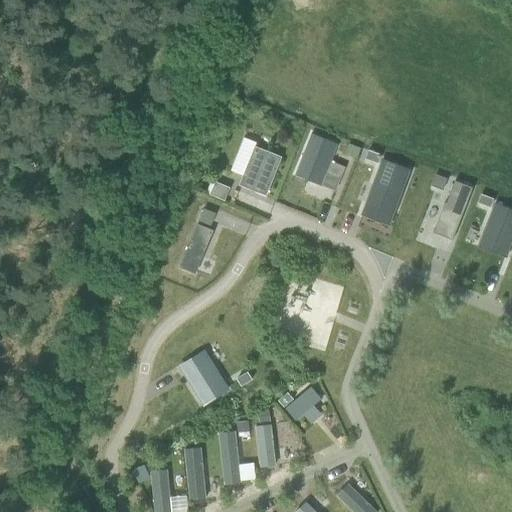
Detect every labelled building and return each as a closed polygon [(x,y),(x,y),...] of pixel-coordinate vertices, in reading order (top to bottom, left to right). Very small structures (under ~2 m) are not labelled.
[(293,0),(296,11),(314,6),(312,0),(293,0)] [(297,174),(327,184),(342,141),(312,131),(297,174)] [(231,170),(243,174),(239,183),(271,194),(286,153),(243,137),(231,170)] [(360,148),(349,144),(345,154),(356,158),(360,148)] [(377,163),(380,155),(368,150),(365,159),(377,163)] [(431,185),(443,189),(447,178),(435,174),(431,185)] [(216,182),(211,193),(225,199),(230,187),(216,182)] [(493,199),(481,195),(478,202),(490,207),(493,199)] [(199,220),(210,225),(215,214),(204,209),(199,220)] [(251,379),(247,372),(237,378),(241,385),(251,379)] [(313,384),(285,410),(296,422),(305,413),(314,423),(326,412),(318,403),(325,397),(313,384)] [(288,393),(278,401),(284,407),(294,399),(288,393)] [(258,411),(259,422),(269,421),(268,410),(258,411)] [(237,432),(248,431),(247,422),(236,423),(237,432)] [(188,498),(207,497),(205,446),(186,447),(188,498)] [(139,482),(150,477),(144,465),(133,470),(139,482)] [(149,470),(155,511),(176,511),(168,466),(149,470)] [(353,511),(381,511),(350,481),(336,494),(353,511)] [(296,499),(297,511),(315,511),(313,497),(296,499)]
